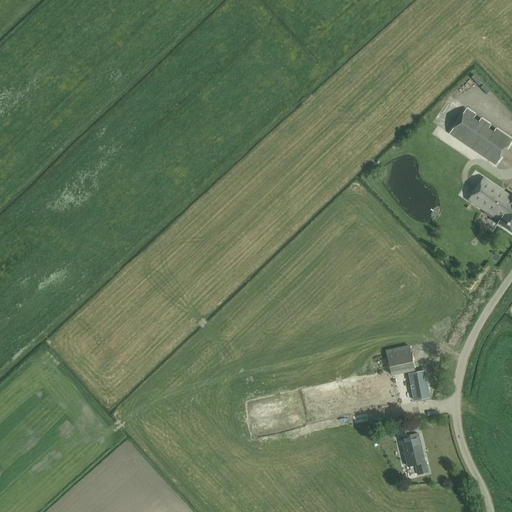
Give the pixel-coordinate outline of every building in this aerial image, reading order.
[(511,139),(466,109),(449,134),(495,165),(511,141),(511,139)] [(450,142),(430,159),(456,190),(473,177),(454,153),(457,150),(450,142)] [(511,198),(483,179),(468,200),(485,211),(487,208),(502,217),(498,223),(498,224),(511,233),(511,232),(511,198)] [(385,352),(387,359),(390,374),(390,375),(413,370),(408,347),(385,352)] [(415,360),(417,371),(423,370),(420,358),(415,360)] [(411,386),(411,389),(414,401),(420,399),(420,400),(422,399),(429,398),(424,372),(409,374),(411,386)] [(384,403),(384,383),(346,383),(346,403),(384,403)] [(425,463),(423,463),(420,451),(421,451),(417,434),(411,435),(410,429),(397,432),(399,439),(401,439),(407,467),(415,465),(416,473),(427,471),(425,463)]
